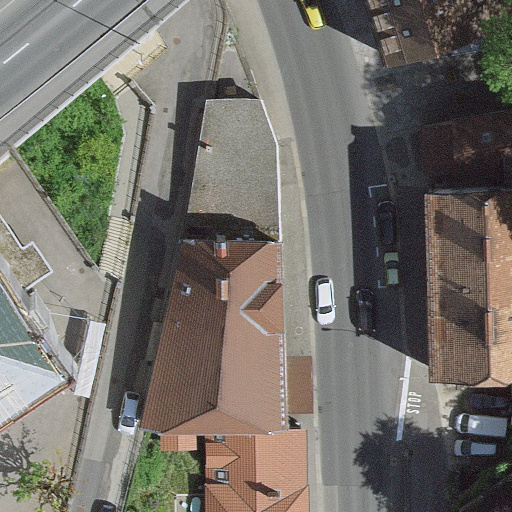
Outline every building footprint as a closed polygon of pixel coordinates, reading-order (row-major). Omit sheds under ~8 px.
[(364,0),(378,75),(486,54),(475,0),(364,0)] [(183,238),(281,242),(276,144),(261,100),(205,100),(183,238)] [(511,116),(453,120),(456,172),(511,168),(511,116)] [(511,193),(425,196),(430,388),(511,385),(511,193)] [(287,424),(281,242),(183,238),(147,425),(203,424),(287,424)] [(0,406),(64,363),(0,267),(0,406)] [(287,424),(203,424),(203,511),(301,511),(299,424),(287,424)]
